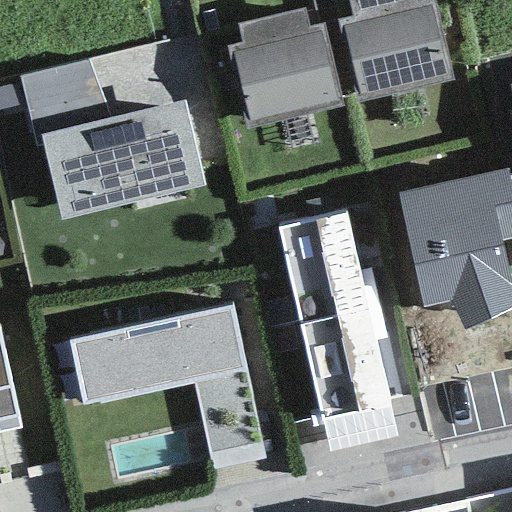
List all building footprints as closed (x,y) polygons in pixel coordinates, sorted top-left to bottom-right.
[(241,35),(227,38),(246,122),(343,99),(323,15),(309,18),(304,0),(299,0),(237,15),(241,35)] [(348,0),(351,8),(336,12),(356,95),(453,72),(435,0),(348,0)] [(511,46),(477,55),(508,193),(511,191),(511,46)] [(89,54),(17,72),(33,139),(43,136),(60,207),(204,172),(184,88),(106,107),(89,54)] [(300,313),(367,296),(347,201),(279,221),(300,313)] [(229,296),(71,332),(85,394),(191,370),(213,464),(265,452),(229,296)] [(367,296),(300,313),(323,413),(389,398),(367,296)] [(0,430),(21,426),(0,331),(0,430)]
